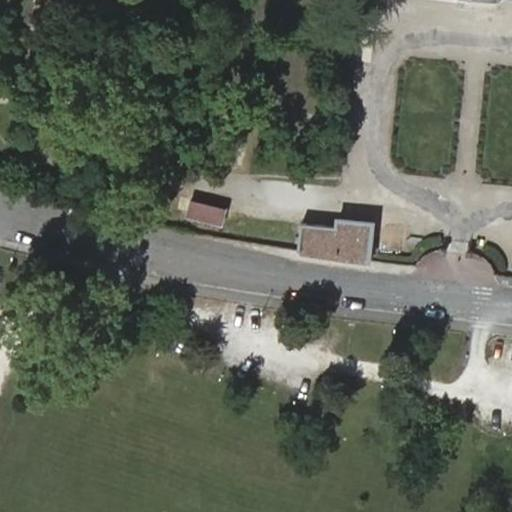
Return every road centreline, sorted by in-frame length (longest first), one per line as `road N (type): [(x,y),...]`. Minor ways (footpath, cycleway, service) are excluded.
road 1 (track): [(375,176),(339,201),(236,190),(0,127)]
road 2 (track): [(462,222),(375,176),(383,35)]
road 3 (track): [(511,49),(383,35)]
